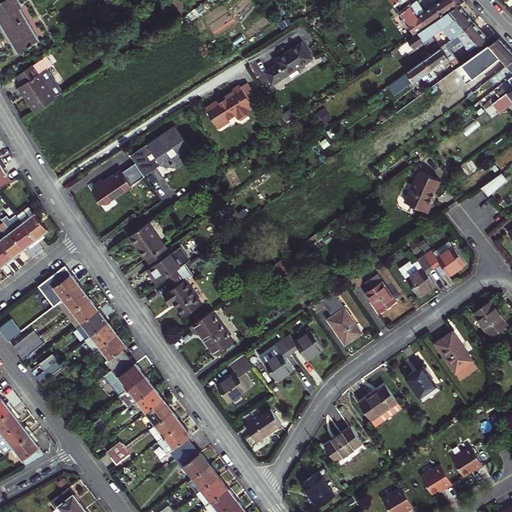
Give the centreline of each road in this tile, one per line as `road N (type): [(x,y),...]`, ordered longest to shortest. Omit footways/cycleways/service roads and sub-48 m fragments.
road 1 (residential): [(498,267),(337,381),(264,491)]
road 2 (residential): [(264,491),(81,237)]
road 3 (residential): [(81,237),(0,107)]
road 4 (residential): [(75,448),(0,352)]
